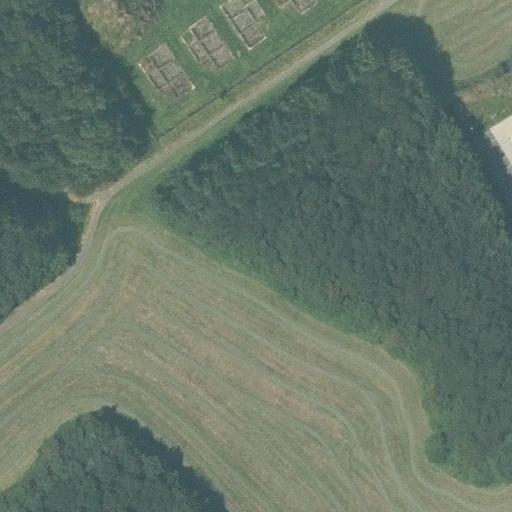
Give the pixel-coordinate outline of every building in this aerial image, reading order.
[(230,0),(219,8),(249,52),(267,40),(257,25),(267,19),(254,0),(244,7),(239,0),(230,0)] [(300,17),(318,5),(314,0),(273,0),(280,10),(290,3),(300,17)] [(147,13),(138,19),(145,29),(153,23),(147,13)] [(217,73),(235,61),(206,17),(188,30),(195,41),(185,47),(198,66),(208,59),(217,73)] [(176,101),(194,89),(164,45),(147,58),(154,69),(144,76),(157,94),(167,87),(176,101)]
